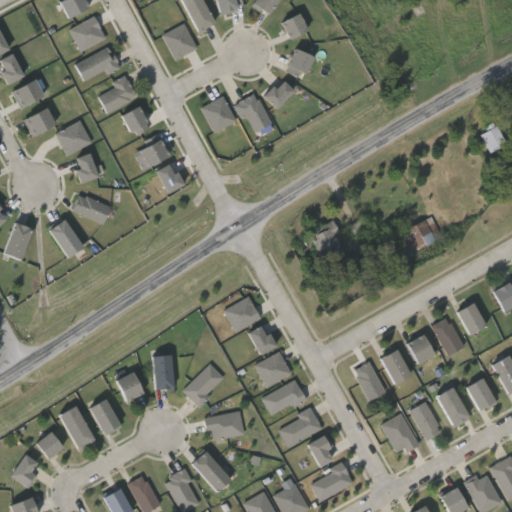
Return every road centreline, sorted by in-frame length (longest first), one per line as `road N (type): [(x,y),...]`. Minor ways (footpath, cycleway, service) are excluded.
road 1 (primary): [(511,65),(0,377)]
road 2 (residential): [(391,490),(240,229)]
road 3 (residential): [(116,0),(240,229)]
road 4 (residential): [(312,358),(511,238)]
road 5 (residential): [(349,511),(511,416)]
road 6 (residential): [(163,430),(66,480),(71,511)]
